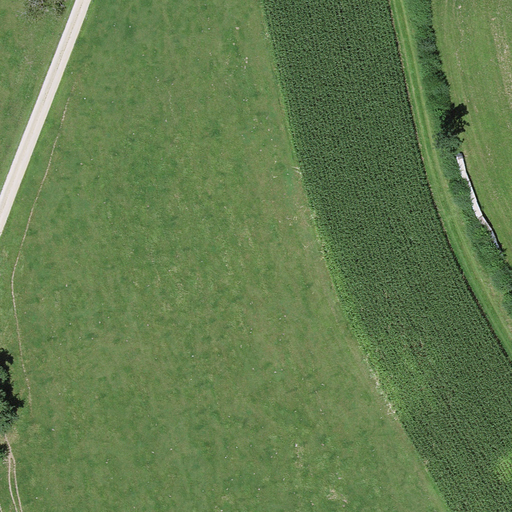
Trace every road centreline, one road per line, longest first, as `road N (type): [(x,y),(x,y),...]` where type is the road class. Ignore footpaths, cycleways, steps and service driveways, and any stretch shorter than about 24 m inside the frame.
road 1 (track): [(406,0),(440,168),(511,337)]
road 2 (track): [(84,0),(0,228)]
